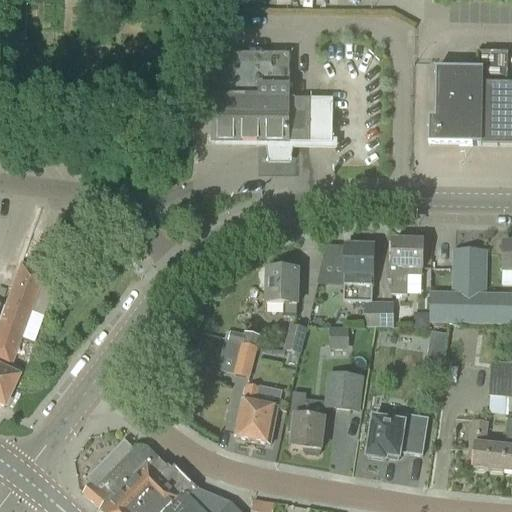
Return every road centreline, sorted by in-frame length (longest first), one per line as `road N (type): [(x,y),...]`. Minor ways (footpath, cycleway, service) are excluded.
road 1 (residential): [(449,511),(216,467),(94,382)]
road 2 (tertiary): [(182,271),(239,230),(295,209),(365,199),(511,202)]
road 3 (residential): [(0,184),(89,195),(182,271)]
road 4 (tertiary): [(94,382),(182,271)]
